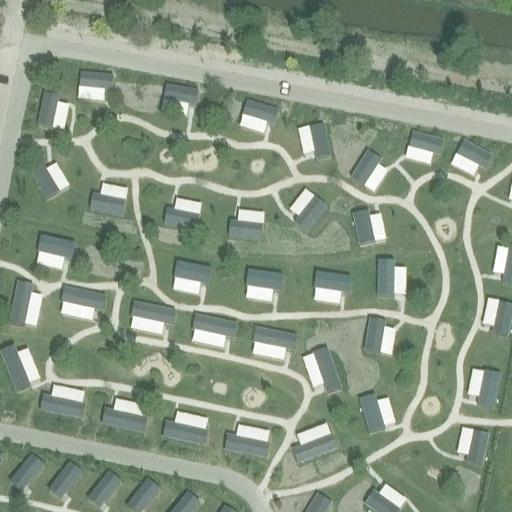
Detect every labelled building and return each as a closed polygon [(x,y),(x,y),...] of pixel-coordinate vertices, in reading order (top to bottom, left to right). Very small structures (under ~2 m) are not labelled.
[(109,98),(111,81),(80,78),(78,95),(109,98)] [(194,112),(197,96),(165,90),(162,107),(194,112)] [(61,104),(44,101),(37,132),(54,135),(61,104)] [(273,131),(277,115),(247,106),(242,122),(273,131)] [(314,161),(331,158),(324,127),(307,130),(314,161)] [(438,161),(442,144),(411,137),(407,153),(438,161)] [(484,173),(492,158),(464,143),(456,158),(484,173)] [(383,167),(368,158),(351,184),(365,194),(383,167)] [(43,168),(29,178),(46,204),(61,195),(43,168)] [(123,219),(125,202),(94,197),(91,214),(123,219)] [(292,226),(306,236),(324,210),(310,200),(292,226)] [(196,233),(198,216),(167,212),(164,229),(196,233)] [(357,249),(374,247),(371,216),(354,218),(357,249)] [(260,246),(262,229),(231,225),(228,242),(260,246)] [(70,264),(72,247),(41,243),(38,260),(70,264)] [(511,253),(509,253),(502,284),(511,285),(511,253)] [(207,288),(209,271),(178,267),(175,284),(207,288)] [(378,300),(395,300),(396,269),(379,268),(378,300)] [(279,296),(281,279),(250,274),(247,291),(279,296)] [(345,300),(348,283),(316,278),(314,295),(345,300)] [(33,289),(16,286),(10,329),(26,331),(33,289)] [(103,316),(106,300),(64,291),(60,307),(103,316)] [(172,332),(175,316),(133,307),(129,323),(172,332)] [(511,334),(511,309),(501,307),(494,338),(510,341),(511,334)] [(234,344),(237,328),(195,319),(191,335),(234,344)] [(366,356),(382,359),(389,328),(372,325),(366,356)] [(295,357),(299,341),(256,332),(253,348),(295,357)] [(18,398),(33,391),(16,351),(1,358),(18,398)] [(326,397),(341,392),(329,351),(313,356),(326,397)] [(502,380),(485,376),(478,407),(495,411),(502,380)] [(368,433),(385,429),(376,398),(360,403),(368,433)] [(83,424),(86,408),(43,399),(40,415),(83,424)] [(143,438),(147,422),(104,413),(101,429),(143,438)] [(204,452),(208,436),(165,427),(163,435),(162,443),(204,452)] [(490,440),(473,436),(466,467),(483,471),(490,440)] [(266,463),(269,447),(227,438),(223,454),(266,463)] [(338,455),(333,439),(292,453),(297,469),(338,455)] [(44,468),(30,457),(11,483),(25,493),(44,468)] [(83,476),(69,466),(50,492),(64,502),(83,476)] [(122,486),(108,476),(89,501),(103,511),(122,486)] [(146,511),(161,493),(147,483),(128,509),(132,511),(146,511)] [(369,511),(398,511),(399,511),(373,493),(363,507),(369,511)] [(196,511),(201,506),(187,496),(175,511),(196,511)] [(330,511),(332,509),(318,499),(308,511),(330,511)]
